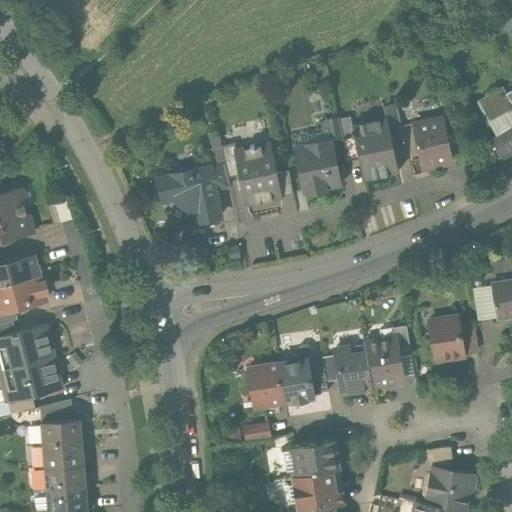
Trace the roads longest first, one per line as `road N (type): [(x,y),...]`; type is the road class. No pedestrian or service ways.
road 1 (tertiary): [(156,318),(356,268),(511,200)]
road 2 (unclassified): [(156,318),(94,167),(0,30)]
road 3 (track): [(0,156),(157,0)]
road 4 (tertiary): [(187,511),(181,429),(156,318)]
road 5 (residential): [(509,487),(488,422),(407,422)]
road 6 (residential): [(127,511),(110,367)]
